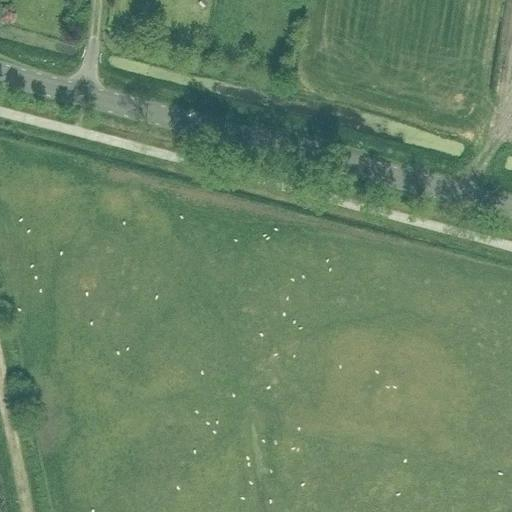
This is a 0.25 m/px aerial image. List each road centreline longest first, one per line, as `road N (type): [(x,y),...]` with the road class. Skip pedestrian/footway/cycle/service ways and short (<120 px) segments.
road 1 (secondary): [(511,208),(0,74)]
road 2 (track): [(25,511),(0,375)]
